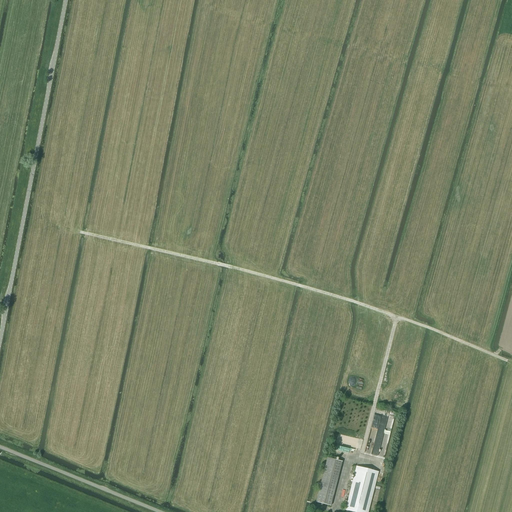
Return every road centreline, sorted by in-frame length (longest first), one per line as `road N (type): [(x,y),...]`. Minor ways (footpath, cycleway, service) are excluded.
road 1 (track): [(509,362),(353,301),(79,231)]
road 2 (tertiary): [(0,342),(66,0)]
road 3 (track): [(396,318),(339,511)]
road 4 (unclassified): [(0,447),(160,511)]
